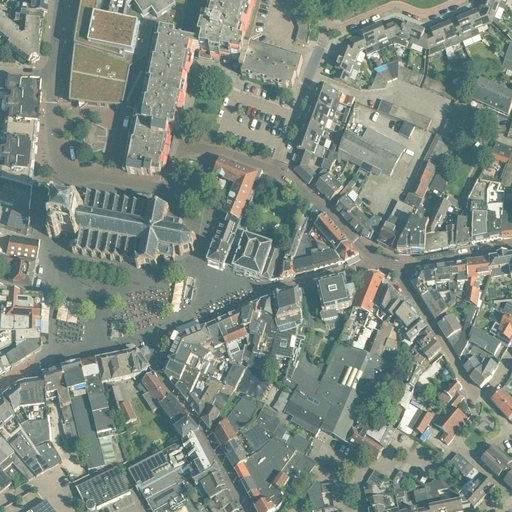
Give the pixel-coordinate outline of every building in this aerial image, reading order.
[(47,13),(47,0),(31,0),(31,4),(31,12),(44,13),(47,13)] [(83,0),(81,12),(79,26),(78,27),(76,27),(76,28),(75,29),(75,31),(75,32),(76,33),(76,34),(77,35),(76,45),(74,56),(73,68),(72,80),(71,92),(70,103),(81,105),(91,106),(102,107),(113,108),(124,108),(124,107),(147,58),(157,61),(161,34),(182,37),(189,0),(83,0)] [(213,0),(213,3),(212,2),(211,4),(216,5),(213,13),(210,13),(207,22),(205,22),(203,28),(201,37),(200,36),(200,41),(197,51),(201,52),(201,54),(201,57),(210,59),(211,56),(212,56),(212,54),(221,56),(220,59),(221,60),(222,56),(231,58),(230,60),(242,62),(245,47),(244,47),(245,45),(245,44),(242,43),(247,25),(249,25),(249,24),(245,23),(247,14),(250,15),(254,0),(213,0)] [(498,27),(504,11),(506,7),(489,0),(483,0),(482,5),(480,8),(483,9),(481,13),(492,24),(493,22),(498,27)] [(303,8),(301,3),(290,7),(292,13),(303,8)] [(306,14),(303,8),(292,13),(294,18),(306,14)] [(39,59),(44,13),(31,12),(23,12),(20,12),(20,18),(14,17),(6,16),(4,19),(0,15),(0,44),(27,64),(29,61),(30,62),(35,60),(35,59),(39,59)] [(492,24),(481,13),(478,14),(477,12),(467,16),(476,38),(480,36),(477,30),(492,24)] [(308,19),(306,14),(294,18),(297,24),(308,19)] [(476,38),(467,16),(457,21),(458,23),(455,24),(463,43),(476,38)] [(311,26),(308,19),(297,24),(299,29),(310,29),(310,27),(311,26)] [(407,49),(415,28),(405,24),(404,26),(396,22),(385,27),(394,46),(396,45),(407,49)] [(463,43),(455,24),(452,25),(451,23),(441,27),(450,49),(463,43)] [(394,46),(385,27),(382,28),(382,26),(371,30),(380,51),(394,46)] [(450,49),(441,27),(431,32),(431,34),(428,35),(428,51),(430,50),(429,58),(450,49)] [(428,51),(428,35),(424,34),(425,32),(415,28),(407,49),(411,51),(413,45),(428,51)] [(310,31),(310,29),(299,29),(298,35),(309,38),(311,32),(310,31)] [(380,51),(371,30),(361,34),(362,36),(359,38),(365,51),(374,47),(376,53),(380,51)] [(195,51),(197,51),(200,41),(182,37),(161,34),(157,61),(147,58),(124,107),(136,113),(134,123),(137,123),(133,142),(130,141),(126,162),(129,163),(127,173),(143,176),(143,175),(152,177),(152,174),(160,175),(161,170),(164,170),(168,150),(170,150),(170,149),(169,149),(173,130),(178,131),(181,120),(178,120),(180,107),(184,105),(191,71),(192,71),(192,70),(191,70),(195,51)] [(307,45),(309,38),(298,35),(296,41),(307,45)] [(360,53),(365,51),(359,38),(349,42),(346,51),(343,50),(339,60),(361,68),(362,65),(356,62),(360,53)] [(298,78),(303,61),(251,46),(245,45),(244,47),(245,47),(242,62),(240,69),(244,70),(242,76),(287,89),(288,86),(293,88),(296,77),(298,78)] [(361,68),(339,60),(335,70),(337,71),(334,80),(347,85),(353,70),(359,73),(361,68)] [(511,72),(511,62),(505,60),(502,69),(511,72)] [(398,79),(398,66),(399,61),(386,66),(387,70),(393,81),(398,79)] [(403,81),(407,70),(402,68),(398,66),(398,79),(403,81)] [(393,81),(387,70),(377,74),(388,84),(393,81)] [(408,83),(413,72),(407,70),(403,81),(408,83)] [(414,86),(418,74),(413,72),(408,83),(414,86)] [(388,84),(377,74),(373,84),(385,89),(388,84)] [(419,88),(424,77),(418,74),(414,86),(419,88)] [(428,91),(432,80),(427,78),(422,89),(428,91)] [(511,92),(480,79),(475,91),(471,100),(508,116),(511,107),(511,92)] [(433,93),(438,82),(432,80),(428,91),(433,93)] [(439,95),(443,84),(438,82),(433,93),(439,95)] [(0,184),(31,193),(31,192),(39,93),(35,88),(0,84),(0,184)] [(444,98),(448,87),(443,84),(439,95),(444,98)] [(338,93),(321,87),(317,96),(335,102),(338,93)] [(454,89),(448,87),(444,98),(450,100),(454,89)] [(460,91),(454,89),(450,100),(456,102),(460,91)] [(335,102),(317,96),(314,105),(332,111),(335,102)] [(383,114),(388,103),(382,101),(378,112),(383,114)] [(389,116),(393,105),(388,103),(383,114),(389,116)] [(336,113),(332,111),(314,105),(311,114),(328,120),(333,122),(336,113)] [(394,119),(399,107),(393,105),(389,116),(394,119)] [(400,121),(404,110),(399,107),(394,119),(400,121)] [(405,123),(410,112),(404,110),(400,121),(405,123)] [(452,110),(450,115),(461,120),(463,114),(452,110)] [(411,125),(415,114),(410,112),(405,123),(411,125)] [(325,129),(328,120),(311,114),(307,123),(325,129)] [(416,127),(421,116),(415,114),(411,125),(416,127)] [(459,125),(461,120),(450,115),(448,121),(459,125)] [(422,130),(426,118),(421,116),(416,127),(422,130)] [(432,121),(426,118),(422,130),(427,132),(432,121)] [(457,131),(459,125),(448,121),(445,126),(457,131)] [(325,129),(307,123),(304,132),(322,138),(325,129)] [(454,136),(457,131),(445,126),(443,132),(454,136)] [(368,129),(363,140),(372,144),(377,134),(368,129)] [(465,132),(458,129),(452,142),(460,145),(465,132)] [(322,138),(304,132),(301,141),(319,148),(324,150),(328,141),(322,138)] [(351,157),(363,163),(375,169),(372,174),(379,177),(382,172),(391,177),(400,159),(390,154),(381,149),(372,144),(363,140),(346,132),(340,151),(351,157)] [(452,142),(454,136),(443,132),(441,137),(452,142)] [(377,134),(372,144),(381,149),(387,138),(377,134)] [(452,142),(441,137),(437,136),(435,141),(449,148),(452,142)] [(387,138),(381,149),(390,154),(396,143),(387,138)] [(319,148),(301,141),(297,150),(301,152),(312,156),(315,157),(319,148)] [(449,148),(435,141),(432,147),(446,153),(449,148)] [(396,143),(390,154),(400,159),(405,148),(396,143)] [(443,159),(446,153),(432,147),(429,152),(443,159)] [(348,162),(351,157),(340,151),(337,159),(341,160),(341,159),(348,163),(348,162)] [(308,167),(312,156),(301,152),(299,157),(296,156),(294,162),(296,163),(294,170),(309,185),(317,177),(308,167)] [(337,154),(335,153),(331,152),(328,161),(334,164),(337,154)] [(440,164),(443,159),(429,152),(427,157),(440,164)] [(511,154),(510,159),(501,186),(498,194),(505,193),(511,194),(511,154)] [(363,163),(351,157),(348,162),(360,168),(363,163)] [(440,164),(427,157),(424,163),(437,169),(438,169),(440,164)] [(221,161),(215,176),(237,185),(225,215),(243,222),(259,184),(263,174),(223,159),(222,162),(221,161)] [(334,164),(328,161),(325,160),(321,168),(330,172),(334,164)] [(371,175),(372,174),(375,169),(363,163),(360,168),(360,169),(371,175)] [(431,182),(437,169),(424,163),(418,176),(431,182)] [(431,189),(442,195),(450,177),(449,176),(440,171),(431,189)] [(323,196),(336,181),(328,174),(315,188),(323,196)] [(429,188),(431,182),(418,176),(415,182),(429,188)] [(331,203),(337,195),(344,189),(336,181),(323,196),(331,203)] [(359,208),(355,205),(348,197),(354,191),(352,189),(356,185),(353,182),(348,186),(338,199),(342,204),(335,210),(346,221),(353,214),(357,210),(359,208)] [(426,194),(429,188),(415,182),(413,188),(426,194)] [(488,205),(488,192),(498,194),(501,186),(478,182),(469,203),(468,205),(467,212),(472,212),(471,230),(473,230),(473,245),(488,242),(487,226),(488,220),(489,205),(488,205)] [(0,227),(27,236),(30,202),(31,193),(0,184),(0,227)] [(426,194),(413,188),(410,194),(423,200),(426,194)] [(183,254),(191,251),(193,253),(195,251),(192,249),(193,241),(197,240),(196,238),(193,239),(187,233),(187,230),(185,230),(184,233),(180,232),(181,224),(183,223),(182,221),(180,223),(174,222),(174,219),(172,219),(172,221),(166,220),(167,212),(170,210),(169,209),(166,210),(152,208),(150,205),(152,195),(133,192),(131,201),(132,201),(132,202),(131,202),(131,204),(123,202),(123,201),(122,200),(121,202),(114,201),(114,199),(112,199),(112,200),(104,199),(104,197),(103,197),(102,199),(95,197),(95,196),(93,195),(93,197),(84,195),(84,193),(82,194),(82,195),(80,197),(79,196),(78,198),(79,199),(79,201),(77,202),(77,204),(79,203),(81,206),(81,208),(83,207),(86,212),(80,216),(77,232),(82,238),(77,241),(76,240),(75,242),(73,244),(71,243),(70,244),(72,245),(71,248),(69,248),(70,250),(71,250),(73,252),(72,253),(74,254),(75,253),(83,254),(82,256),(84,256),(84,255),(92,256),(92,258),(93,258),(94,256),(101,258),(101,259),(103,260),(103,258),(111,259),(110,261),(112,261),(112,260),(120,261),(120,263),(122,263),(122,261),(130,263),(129,264),(131,265),(131,263),(136,264),(136,267),(137,268),(139,269),(141,268),(141,265),(155,268),(157,270),(159,269),(157,267),(159,259),(165,260),(164,262),(166,263),(167,260),(173,261),(174,263),(176,262),(174,260),(176,253),(181,253),(180,256),(182,257),(183,254)] [(503,218),(503,214),(505,194),(505,193),(498,194),(488,192),(488,205),(489,205),(488,220),(487,226),(488,242),(502,240),(501,218),(503,218)] [(511,194),(505,193),(505,194),(503,214),(503,218),(501,218),(502,240),(511,238),(511,194)] [(419,208),(423,200),(410,194),(404,205),(418,212),(419,208)] [(449,250),(447,225),(456,210),(460,203),(449,198),(442,195),(440,201),(437,206),(434,212),(432,218),(429,224),(426,232),(425,254),(449,250)] [(83,207),(81,208),(77,211),(61,208),(56,201),(51,204),(56,211),(53,228),(46,233),(49,238),(53,235),(53,237),(56,239),(59,238),(61,235),(61,234),(73,236),(76,240),(77,241),(82,238),(77,232),(80,216),(86,212),(83,207)] [(314,207),(308,203),(305,209),(312,213),(314,207)] [(406,236),(418,212),(404,205),(399,203),(387,226),(378,244),(397,253),(406,236)] [(294,265),(295,277),(305,274),(315,272),(313,263),(311,252),(312,252),(311,241),(311,238),(309,237),(314,228),(324,215),(314,207),(312,213),(309,220),(305,231),(300,244),(303,245),(304,256),(295,257),(294,261),(294,265)] [(426,232),(429,224),(426,222),(431,214),(419,208),(418,212),(406,236),(397,253),(398,254),(412,255),(412,253),(425,254),(426,232)] [(370,224),(364,217),(357,210),(353,214),(346,221),(360,236),(367,227),(370,224)] [(456,248),(458,230),(459,221),(458,220),(460,211),(456,210),(447,225),(449,250),(456,249),(456,248)] [(473,245),(473,230),(471,230),(472,212),(467,212),(460,211),(458,220),(459,221),(458,230),(456,248),(473,245)] [(243,222),(225,215),(223,220),(224,220),(208,263),(224,269),(225,265),(237,239),(236,239),(239,230),(243,222)] [(359,257),(324,215),(314,228),(309,237),(311,238),(311,241),(321,246),(328,249),(331,250),(340,265),(346,263),(359,257)] [(294,261),(295,257),(300,244),(305,231),(309,220),(302,218),(297,228),(291,243),(285,261),(283,267),(282,280),(295,277),(294,265),(294,261)] [(370,240),(376,232),(377,231),(382,221),(375,218),(370,224),(367,227),(360,236),(370,240)] [(276,266),(283,267),(285,261),(279,259),(282,250),(273,247),(273,246),(246,237),(248,233),(239,230),(236,239),(237,239),(225,265),(234,268),(234,269),(262,279),(262,278),(271,281),(276,266)] [(36,264),(38,250),(39,243),(17,239),(0,235),(0,256),(7,259),(17,260),(17,259),(25,261),(36,264)] [(321,246),(311,241),(312,252),(311,252),(313,263),(315,272),(340,265),(331,250),(328,249),(321,246)] [(511,256),(508,257),(508,255),(498,257),(498,259),(490,260),(490,278),(490,280),(511,276),(511,279),(511,278),(511,256)] [(0,262),(11,266),(8,282),(12,284),(31,288),(36,264),(25,261),(24,264),(16,262),(17,260),(7,259),(0,256),(0,262)] [(483,293),(486,286),(487,278),(490,278),(490,260),(467,263),(467,264),(468,274),(469,274),(468,283),(464,302),(470,305),(466,314),(468,315),(465,323),(471,325),(476,311),(478,312),(484,293),(483,293)] [(468,274),(467,264),(451,266),(452,278),(458,278),(455,297),(464,302),(468,283),(469,274),(468,274)] [(452,278),(451,266),(441,268),(444,294),(450,293),(450,297),(453,296),(453,300),(448,305),(448,306),(451,308),(456,303),(456,302),(455,297),(458,278),(452,278)] [(439,295),(444,294),(441,268),(417,271),(412,284),(436,322),(448,310),(439,295)] [(382,285),(385,277),(366,273),(361,288),(355,306),(351,315),(339,344),(347,347),(353,332),(350,331),(353,324),(365,329),(381,285),(382,285)] [(131,281),(124,319),(171,311),(173,317),(190,311),(190,310),(182,308),(188,277),(183,276),(141,283),(131,281)] [(355,306),(361,288),(349,291),(346,279),(316,286),(319,296),(318,297),(319,298),(319,297),(323,314),(321,315),(322,320),(325,322),(338,319),(336,311),(343,309),(355,306)] [(397,295),(388,287),(387,288),(379,309),(381,311),(397,295)] [(24,296),(0,289),(0,334),(15,335),(40,335),(40,323),(42,301),(39,298),(24,296)] [(274,345),(271,355),(291,359),(286,379),(291,381),(300,360),(304,349),(308,338),(300,336),(301,332),(302,332),(302,329),(302,327),(304,322),(305,321),(303,300),(301,291),(283,296),(276,298),(274,299),(276,310),(274,318),(277,318),(277,320),(275,321),(278,329),(274,345)] [(395,317),(405,304),(406,303),(397,295),(381,311),(384,314),(383,316),(385,317),(388,314),(391,317),(386,324),(384,325),(380,333),(379,333),(370,357),(381,361),(383,357),(384,355),(394,327),(397,318),(395,317)] [(276,310),(274,299),(262,303),(259,314),(260,314),(257,323),(266,326),(264,335),(265,336),(264,340),(262,339),(260,347),(259,351),(258,353),(270,357),(274,345),(278,329),(275,321),(277,320),(277,318),(274,318),(276,310)] [(259,314),(262,303),(252,307),(254,314),(249,334),(249,336),(255,338),(254,346),(260,347),(262,339),(264,340),(265,336),(264,335),(266,326),(257,323),(260,314),(259,314)] [(421,321),(419,320),(417,318),(418,317),(409,307),(409,308),(405,304),(395,317),(397,318),(394,327),(384,355),(395,359),(402,345),(401,338),(402,338),(403,338),(421,321)] [(254,314),(252,307),(240,313),(242,322),(241,322),(243,329),(244,328),(248,339),(246,339),(248,347),(248,351),(245,358),(251,360),(254,346),(255,338),(249,336),(249,334),(254,314)] [(229,366),(234,368),(239,370),(241,365),(244,351),(241,353),(237,343),(246,339),(248,339),(244,328),(243,329),(241,322),(242,322),(240,313),(215,324),(221,336),(227,348),(228,352),(230,360),(229,366)] [(511,319),(506,316),(506,317),(504,316),(500,317),(499,318),(492,314),(489,320),(500,326),(497,333),(511,341),(511,319)] [(460,342),(462,333),(453,318),(439,327),(453,350),(460,342)] [(419,337),(427,329),(421,321),(403,338),(406,341),(403,343),(408,349),(413,344),(412,343),(419,337)] [(469,341),(473,328),(473,327),(471,325),(465,323),(462,333),(460,342),(453,350),(459,359),(462,355),(465,349),(468,344),(469,341)] [(221,336),(215,324),(206,328),(216,353),(212,357),(229,366),(230,360),(227,360),(224,358),(222,354),(228,352),(227,348),(221,336)] [(197,374),(209,379),(236,391),(240,383),(245,373),(239,370),(234,368),(229,366),(212,357),(216,353),(206,328),(180,339),(179,340),(178,349),(175,354),(170,360),(169,362),(197,374)] [(501,345),(473,328),(469,341),(494,356),(501,345)] [(436,340),(427,329),(419,337),(423,340),(414,349),(412,352),(413,353),(415,352),(418,355),(423,350),(423,351),(434,341),(436,340)] [(40,345),(40,335),(15,335),(0,334),(0,364),(5,374),(5,373),(10,370),(10,371),(11,370),(3,355),(15,347),(27,345),(40,345)] [(429,361),(433,357),(441,350),(438,347),(439,347),(434,341),(423,351),(423,350),(418,355),(415,358),(414,361),(411,366),(415,368),(425,373),(433,365),(429,361)] [(320,384),(315,396),(333,408),(321,430),(345,443),(352,428),(354,429),(362,418),(369,404),(374,406),(376,402),(392,366),(394,362),(383,357),(381,361),(370,357),(347,347),(339,344),(320,384)] [(40,351),(40,345),(27,345),(15,347),(3,355),(11,370),(40,351)] [(258,353),(259,351),(260,347),(254,346),(251,360),(248,366),(268,373),(271,357),(270,357),(258,353)] [(467,358),(469,354),(471,352),(465,349),(462,355),(467,358)] [(137,353),(127,355),(132,378),(142,376),(142,375),(150,368),(140,355),(137,353)] [(132,378),(127,355),(107,359),(113,383),(132,378)] [(481,368),(475,357),(464,368),(470,379),(481,368)] [(113,383),(107,359),(97,361),(102,386),(106,385),(113,383)] [(491,379),(498,367),(492,363),(485,360),(481,368),(470,379),(481,389),(491,379)] [(102,386),(97,361),(81,365),(91,405),(99,440),(108,438),(118,436),(106,400),(102,386)] [(197,374),(169,362),(164,374),(174,385),(183,397),(188,403),(191,397),(193,396),(200,403),(210,388),(205,387),(209,379),(197,374)] [(91,405),(81,365),(62,369),(72,409),(76,422),(80,442),(81,442),(88,472),(105,468),(98,441),(99,440),(91,405)] [(239,370),(245,373),(247,368),(241,365),(239,370)] [(439,371),(433,365),(425,373),(431,379),(439,371)] [(420,378),(425,373),(415,368),(407,387),(400,404),(407,407),(414,390),(415,391),(420,378)] [(72,409),(62,369),(41,375),(42,381),(45,391),(45,393),(46,395),(46,397),(46,399),(46,402),(60,399),(66,425),(63,426),(67,445),(80,442),(76,422),(72,409)] [(189,420),(153,374),(142,383),(161,408),(160,409),(167,421),(168,421),(172,427),(176,424),(179,428),(184,424),(189,420)] [(202,421),(220,393),(231,398),(236,391),(209,379),(205,387),(210,388),(200,403),(193,396),(191,397),(188,403),(202,421)] [(286,379),(285,383),(288,386),(296,392),(299,387),(291,382),(291,381),(286,379)] [(45,391),(42,381),(30,383),(19,385),(20,394),(18,396),(18,399),(19,402),(20,409),(27,423),(20,427),(22,430),(34,448),(49,442),(49,441),(47,420),(46,420),(45,413),(44,406),(42,391),(45,391)] [(455,409),(464,398),(459,392),(462,389),(455,382),(444,393),(440,398),(439,401),(445,407),(449,405),(455,409)] [(114,389),(113,383),(106,385),(108,393),(111,393),(113,400),(111,401),(116,416),(120,414),(130,435),(136,433),(131,423),(137,421),(129,404),(124,406),(119,387),(114,389)] [(161,408),(142,383),(139,386),(145,396),(143,397),(153,413),(160,409),(161,408)] [(20,394),(19,385),(18,385),(3,397),(10,408),(15,418),(18,423),(20,427),(27,423),(20,409),(19,402),(18,399),(18,396),(20,394)] [(299,387),(296,392),(294,396),(290,403),(291,404),(286,413),(295,418),(293,422),(308,430),(307,431),(316,437),(315,438),(316,439),(321,430),(333,408),(315,396),(299,387)] [(500,411),(511,401),(506,395),(510,392),(505,387),(502,391),(491,401),(500,411)] [(215,422),(231,398),(220,393),(202,421),(210,431),(215,422)] [(388,411),(392,413),(399,398),(395,397),(388,411)] [(2,399),(0,399),(0,435),(8,446),(30,470),(36,478),(49,470),(35,449),(34,448),(22,430),(20,427),(18,423),(15,418),(14,420),(7,409),(9,408),(2,399)] [(235,442),(238,440),(238,439),(236,436),(241,431),(254,423),(252,421),(259,408),(243,399),(226,421),(221,428),(215,436),(223,451),(235,442)] [(433,417),(421,410),(423,406),(413,401),(411,404),(410,404),(402,423),(422,436),(427,427),(433,417)] [(511,418),(511,401),(500,411),(509,421),(511,418)] [(453,439),(468,420),(455,409),(449,405),(433,425),(445,434),(440,440),(448,446),(454,439),(453,439)] [(288,431),(283,428),(282,430),(278,428),(281,423),(276,420),(278,417),(264,409),(266,406),(265,406),(257,420),(262,422),(259,426),(266,430),(270,434),(275,436),(282,440),(288,431)] [(377,444),(383,431),(362,418),(354,429),(352,428),(345,443),(377,460),(384,449),(377,444)] [(216,466),(199,434),(189,420),(184,424),(179,428),(183,433),(179,436),(183,443),(128,471),(151,511),(157,511),(197,489),(197,488),(221,475),(216,465),(216,466)] [(263,448),(275,436),(270,434),(266,430),(259,426),(259,425),(254,423),(241,431),(236,436),(238,439),(238,440),(235,442),(223,451),(235,471),(249,460),(250,460),(263,448)] [(386,450),(392,438),(395,432),(385,426),(383,431),(377,444),(384,449),(386,450)] [(249,460),(235,471),(236,472),(249,496),(258,491),(257,490),(281,473),(284,469),(289,462),(298,452),(305,458),(313,444),(312,444),(312,445),(296,436),(292,444),(282,440),(275,436),(263,448),(250,460),(249,460)] [(0,470),(2,472),(12,463),(28,482),(33,478),(0,438),(0,470)] [(56,453),(50,444),(35,449),(49,470),(60,464),(61,463),(61,461),(56,453)] [(511,463),(511,462),(502,454),(494,447),(481,462),(511,489),(511,464),(511,463)] [(316,465),(305,458),(298,452),(289,462),(284,469),(281,473),(280,474),(279,474),(272,485),(282,492),(290,480),(300,488),(305,481),(308,476),(316,465)] [(495,488),(469,464),(458,455),(454,459),(465,468),(461,473),(470,481),(458,494),(471,507),(474,510),(495,488)] [(465,468),(454,459),(450,464),(458,470),(461,473),(465,468)] [(94,511),(131,494),(129,491),(118,468),(77,488),(88,511),(94,511)] [(0,494),(11,485),(2,472),(0,470),(0,494)] [(380,488),(387,478),(375,471),(369,481),(380,488)] [(400,487),(407,475),(400,471),(393,482),(395,491),(400,490),(399,487),(400,487)] [(282,492),(272,485),(279,474),(280,474),(281,473),(257,490),(258,491),(249,496),(255,507),(255,508),(275,498),(274,497),(282,492)] [(203,511),(212,504),(229,493),(221,475),(197,488),(197,489),(157,511),(179,511),(183,510),(183,511),(203,511)] [(425,475),(420,483),(424,486),(429,478),(425,475)] [(463,511),(463,509),(470,508),(471,507),(458,494),(446,484),(438,477),(431,485),(425,486),(426,491),(430,511),(463,511)] [(340,511),(334,508),(324,510),(322,495),(323,495),(322,486),(317,482),(311,490),(309,493),(312,511),(340,511)] [(331,485),(322,486),(323,495),(332,494),(331,485)] [(430,511),(426,491),(423,491),(420,491),(420,492),(415,493),(417,503),(424,501),(426,510),(418,511),(417,509),(411,511),(408,511),(430,511)] [(280,506),(282,503),(287,496),(282,492),(274,497),(275,498),(255,508),(257,511),(274,511),(275,511),(277,509),(280,506)] [(223,511),(234,505),(229,493),(212,504),(203,511),(223,511)] [(399,511),(399,509),(390,511),(385,511),(385,509),(386,509),(383,498),(378,498),(368,500),(370,511),(369,511),(368,511),(399,511)] [(53,511),(46,502),(32,511),(31,511),(30,511),(53,511)]
